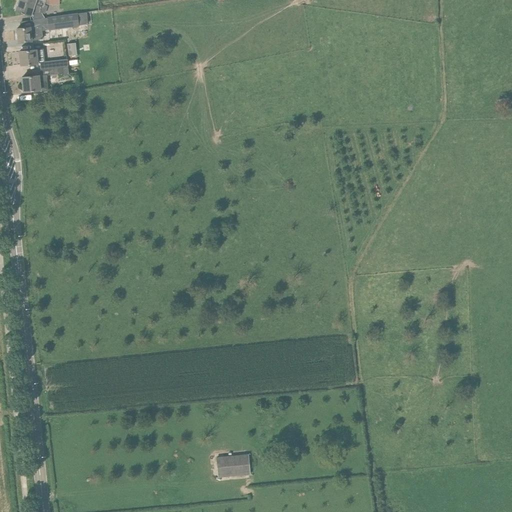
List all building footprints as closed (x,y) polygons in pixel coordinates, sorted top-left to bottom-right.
[(23,0),(18,0),(15,10),(31,16),(33,20),(45,18),(41,13),(45,14),(47,8),(23,0)] [(23,0),(47,8),(48,5),(59,6),(59,0),(23,0)] [(17,28),(18,42),(32,40),(43,39),(42,32),(42,30),(48,30),(79,26),(79,25),(88,24),(87,12),(45,18),(33,20),(34,26),(31,27),(17,28)] [(77,41),(69,41),(69,52),(77,52),(77,41)] [(41,69),(53,68),(55,67),(61,67),(68,66),(67,60),(45,62),(43,49),(20,51),(21,65),(40,63),(41,69)] [(46,75),(56,74),(55,67),(53,68),(41,69),(41,75),(22,77),(24,92),(41,90),(41,91),(48,90),(46,75)] [(249,477),(247,465),(246,454),(214,457),(217,480),(249,477)]
